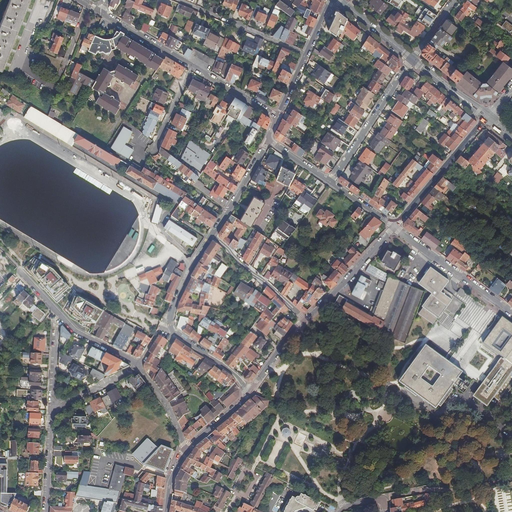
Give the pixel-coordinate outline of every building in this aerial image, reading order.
[(12,0),(10,5),(8,11),(5,19),(2,25),(0,31),(0,71),(3,72),(6,64),(11,50),(16,37),(22,23),(27,10),(30,0),(12,0)] [(111,0),(109,7),(115,10),(121,0),(111,0)] [(122,19),(131,24),(135,17),(129,14),(132,7),(134,2),(130,0),(126,0),(124,6),(127,7),(125,11),(126,12),(122,19)] [(224,0),(222,4),(235,10),(239,0),(238,0),(224,0)] [(275,5),(279,8),(291,16),(294,11),(279,0),(275,5)] [(291,6),(296,9),(299,5),(303,0),(295,0),(291,5),(291,6)] [(303,0),(299,5),(307,8),(308,9),(310,5),(304,2),(305,0),(312,0),(313,1),(313,2),(312,4),(311,3),(310,4),(312,5),(310,10),(319,14),(323,6),(324,3),(323,0),(303,0)] [(387,5),(380,0),(370,0),(370,2),(371,3),(369,5),(380,14),(387,5)] [(474,5),(467,0),(460,11),(465,15),(478,24),(480,25),(482,22),(476,17),(474,19),(471,17),(475,12),(476,13),(479,9),(474,5)] [(157,13),(172,19),(176,11),(179,3),(173,1),(171,7),(162,3),(157,13)] [(134,2),(132,7),(152,15),(154,10),(141,5),(142,3),(139,2),(139,4),(135,2),(134,2)] [(179,3),(176,11),(189,17),(193,9),(179,3)] [(206,4),(204,8),(209,11),(214,12),(216,6),(214,5),(213,7),(206,4)] [(244,18),(249,19),(252,11),(248,9),(249,6),(242,4),(239,13),(245,16),(244,18)] [(70,10),(58,5),(55,13),(53,17),(57,19),(58,18),(65,21),(66,20),(67,17),(70,10)] [(254,11),(251,18),(264,23),(267,15),(264,14),(265,12),(261,10),(260,12),(258,11),(259,9),(259,6),(256,5),(254,11)] [(296,9),(295,10),(304,14),(307,8),(299,5),(296,9)] [(279,10),(278,10),(274,8),(270,17),(267,24),(273,27),(277,17),(277,16),(279,10)] [(437,16),(426,8),(418,19),(429,26),(437,16)] [(405,12),(400,9),(395,16),(391,13),(386,19),(394,26),(398,20),(400,21),(405,12)] [(67,17),(78,22),(81,15),(70,10),(67,17)] [(343,30),(347,20),(347,18),(337,10),(333,19),(328,30),(336,36),(338,31),(342,33),(343,30)] [(460,11),(459,12),(455,17),(461,21),(465,15),(460,11)] [(400,21),(403,23),(409,14),(405,12),(400,21)] [(303,19),(301,21),(305,23),(313,28),(316,21),(317,19),(307,14),(305,17),(308,18),(306,21),(303,19)] [(285,27),(292,31),(298,19),(291,16),(285,27)] [(447,40),(449,41),(452,37),(450,35),(457,27),(446,19),(440,28),(438,31),(439,32),(437,34),(436,33),(428,43),(435,48),(436,49),(439,44),(442,47),(447,40)] [(347,20),(343,30),(354,40),(361,32),(354,26),(347,20)] [(191,27),(193,23),(188,21),(184,30),(189,33),(192,27),(191,27)] [(400,21),(395,29),(401,33),(403,29),(416,37),(419,33),(412,28),(403,23),(400,21)] [(412,28),(419,33),(424,26),(417,21),(412,28)] [(492,24),(503,32),(505,29),(495,21),(492,24)] [(140,29),(144,32),(145,30),(146,31),(150,25),(148,24),(143,22),(140,29)] [(303,32),(310,35),(312,29),(313,28),(305,23),(302,30),(303,32)] [(192,33),(206,39),(206,38),(209,31),(210,29),(196,24),(192,33)] [(170,31),(176,33),(178,27),(172,25),(170,31)] [(273,37),(279,39),(285,27),(282,26),(273,37)] [(285,27),(279,39),(287,43),(292,31),(285,27)] [(113,38),(115,46),(122,34),(117,31),(113,38)] [(216,35),(209,31),(206,38),(207,38),(204,44),(215,49),(216,46),(221,37),(216,35)] [(287,43),(290,44),(295,33),(292,31),(287,43)] [(163,32),(159,40),(166,44),(170,35),(166,33),(163,32)] [(83,44),(90,47),(94,38),(95,35),(90,33),(87,40),(85,39),(83,44)] [(115,46),(116,49),(119,48),(123,51),(126,46),(129,47),(127,51),(126,52),(127,53),(133,41),(133,40),(133,41),(130,39),(122,34),(115,46)] [(56,38),(54,43),(61,46),(64,38),(57,35),(56,37),(55,36),(55,37),(56,38)] [(166,44),(172,48),(176,39),(170,35),(166,44)] [(363,44),(367,47),(373,52),(375,49),(379,44),(375,40),(369,35),(363,44)] [(216,46),(221,49),(224,39),(221,37),(216,46)] [(263,39),(256,37),(254,43),(246,40),(242,49),(253,54),(253,53),(257,55),(260,48),(263,39)] [(96,54),(99,53),(98,48),(99,48),(101,47),(103,52),(112,50),(110,41),(108,42),(106,42),(105,41),(102,41),(94,38),(90,47),(88,51),(96,54)] [(225,38),(224,39),(221,49),(219,54),(217,57),(225,60),(229,50),(230,49),(232,51),(237,53),(238,49),(240,45),(236,43),(225,38)] [(341,48),(343,45),(341,43),(334,38),(330,43),(328,42),(325,46),(334,52),(338,46),(341,48)] [(174,46),(180,50),(184,43),(179,40),(178,42),(176,43),(174,46)] [(354,48),(344,40),(341,43),(343,45),(353,51),(354,48)] [(506,44),(500,40),(497,43),(494,40),(491,44),(500,50),(501,51),(506,44)] [(133,41),(127,53),(133,56),(135,56),(136,55),(139,57),(145,47),(133,41)] [(58,54),(61,46),(54,43),(52,49),(50,49),(50,50),(51,51),(58,54)] [(433,51),(435,48),(428,43),(422,51),(423,55),(431,61),(437,54),(433,51)] [(375,49),(388,59),(392,54),(386,49),(379,44),(375,49)] [(189,46),(184,55),(188,58),(191,53),(194,48),(189,46)] [(313,51),(318,55),(319,53),(329,60),(334,52),(325,46),(324,46),(320,52),(315,48),(313,51)] [(139,58),(139,60),(146,64),(147,62),(147,63),(149,59),(152,61),(150,64),(151,65),(150,66),(157,70),(159,67),(164,59),(156,54),(152,52),(153,52),(145,47),(139,57),(139,58)] [(276,60),(281,63),(285,55),(285,54),(286,54),(288,55),(291,51),(282,47),(276,60)] [(191,53),(212,66),(215,60),(194,48),(191,53)] [(388,59),(375,49),(374,50),(382,56),(380,58),(379,60),(385,64),(388,60),(388,59)] [(498,54),(491,49),(489,51),(503,61),(505,63),(510,57),(501,51),(500,50),(498,54)] [(388,59),(388,60),(390,62),(387,65),(392,69),(396,72),(400,66),(399,60),(398,59),(392,54),(388,59)] [(441,58),(437,54),(431,61),(432,62),(436,65),(441,58)] [(252,66),(256,67),(257,64),(258,64),(258,66),(264,69),(265,66),(267,67),(270,60),(257,55),(252,66)] [(444,55),(441,58),(436,65),(441,69),(446,62),(449,58),(444,55)] [(179,79),(186,68),(178,63),(166,56),(164,59),(159,67),(168,72),(168,73),(170,75),(170,73),(179,79)] [(220,73),(225,60),(217,57),(212,70),(220,73)] [(449,58),(446,62),(441,69),(445,72),(451,65),(454,62),(449,58)] [(267,67),(267,68),(270,69),(269,71),(268,71),(267,73),(270,74),(275,62),(270,60),(267,67)] [(270,74),(272,75),(278,79),(283,69),(292,74),(294,70),(285,65),(281,63),(276,60),(275,62),(270,74)] [(388,75),(392,69),(387,65),(385,64),(379,60),(378,60),(374,66),(379,69),(386,74),(388,75)] [(221,74),(227,76),(229,69),(231,65),(232,63),(227,61),(221,74)] [(287,62),(285,65),(294,70),(296,65),(290,61),(289,63),(287,62)] [(469,75),(470,74),(466,70),(463,75),(457,82),(463,86),(464,85),(465,85),(466,86),(467,87),(468,89),(467,90),(477,98),(483,98),(483,96),(484,95),(485,95),(487,95),(488,95),(488,97),(494,96),(502,86),(501,85),(501,83),(502,81),(504,79),(506,78),(507,78),(508,79),(511,75),(510,74),(511,71),(511,68),(505,63),(503,61),(495,71),(497,72),(495,75),(493,74),(486,82),(482,83),(472,75),(471,77),(469,75)] [(77,63),(72,77),(77,79),(80,72),(82,65),(79,64),(77,63)] [(227,76),(225,80),(230,82),(233,84),(238,72),(240,74),(243,68),(241,68),(242,67),(240,66),(239,67),(232,64),(232,65),(231,65),(229,69),(227,76)] [(122,82),(123,82),(130,71),(119,65),(115,73),(115,74),(117,76),(118,74),(119,75),(118,76),(120,77),(120,76),(122,77),(120,80),(121,82),(122,82)] [(320,65),(317,69),(315,72),(314,71),(313,70),(311,74),(326,84),(333,74),(320,65)] [(451,65),(445,72),(447,74),(450,76),(455,69),(451,65)] [(106,84),(107,85),(109,82),(108,81),(109,79),(110,80),(111,78),(109,78),(110,76),(111,77),(113,75),(112,73),(104,68),(96,82),(93,88),(100,92),(103,91),(106,86),(105,86),(106,84)] [(283,69),(278,79),(288,84),(292,74),(283,69)] [(379,69),(373,79),(380,83),(386,74),(379,69)] [(458,72),(455,69),(450,76),(457,82),(463,75),(461,74),(462,72),(460,70),(458,72)] [(130,71),(123,82),(124,82),(124,81),(131,85),(133,81),(135,82),(138,76),(130,71)] [(77,79),(83,83),(92,88),(96,81),(80,72),(77,79)] [(247,88),(257,92),(261,83),(263,84),(265,79),(261,77),(260,81),(256,79),(257,77),(252,75),(247,88)] [(400,85),(404,88),(408,90),(414,81),(406,75),(400,85)] [(313,85),(316,81),(312,79),(309,76),(306,80),(313,85)] [(22,78),(16,84),(28,96),(34,91),(22,78)] [(76,81),(71,92),(77,95),(83,83),(77,79),(76,81)] [(188,89),(192,92),(197,82),(192,79),(188,89)] [(373,79),(367,88),(371,91),(371,90),(376,93),(381,85),(380,83),(373,79)] [(426,81),(420,89),(424,92),(426,93),(432,86),(429,84),(426,81)] [(192,92),(197,94),(202,84),(197,82),(192,92)] [(261,101),(266,104),(268,99),(265,96),(267,92),(265,91),(265,93),(260,90),(263,84),(261,83),(257,92),(258,93),(255,97),(261,101)] [(196,97),(200,99),(206,86),(202,84),(197,94),(196,97)] [(358,97),(354,103),(365,110),(368,104),(367,103),(374,93),(371,91),(367,88),(363,85),(360,89),(361,90),(357,97),(358,97)] [(200,99),(205,101),(211,88),(206,86),(200,99)] [(323,93),(320,97),(329,102),(335,94),(323,86),(320,91),(323,93)] [(432,86),(426,93),(425,95),(429,98),(428,99),(429,100),(437,90),(435,88),(432,86)] [(420,89),(417,87),(412,93),(418,97),(419,98),(424,92),(420,89)] [(7,96),(10,91),(4,88),(1,92),(7,96)] [(164,104),(166,99),(165,99),(168,93),(158,88),(153,99),(164,104)] [(214,90),(211,88),(205,101),(201,110),(203,111),(209,99),(213,101),(211,105),(214,107),(219,98),(212,94),(214,90)] [(276,104),(278,105),(284,93),(273,88),(269,97),(277,101),(276,104)] [(409,100),(413,103),(418,97),(412,93),(408,90),(404,88),(400,94),(409,100)] [(308,89),(306,93),(307,94),(305,97),(303,100),(304,101),(303,103),(308,106),(309,104),(312,106),(314,103),(316,104),(320,97),(308,89)] [(437,90),(429,100),(426,103),(429,105),(432,101),(435,103),(437,101),(441,104),(446,97),(440,92),(437,90)] [(406,105),(409,100),(400,94),(399,93),(396,98),(399,100),(406,105)] [(16,100),(18,97),(14,94),(8,104),(20,112),(24,105),(16,100)] [(97,103),(107,108),(114,97),(113,96),(111,96),(109,99),(108,98),(108,97),(107,96),(106,97),(105,97),(106,95),(103,94),(102,94),(97,103)] [(114,97),(107,108),(116,114),(120,107),(119,106),(121,102),(114,99),(115,98),(114,97)] [(230,105),(228,108),(229,109),(237,98),(235,97),(230,105)] [(446,97),(441,104),(436,109),(443,115),(448,108),(445,106),(450,100),(446,97)] [(229,109),(227,114),(229,115),(227,119),(232,122),(235,118),(239,120),(240,118),(242,115),(246,109),(249,105),(244,102),(237,98),(229,109)] [(402,116),(409,107),(406,105),(399,100),(392,110),(402,116)] [(445,106),(448,108),(452,111),(456,114),(461,118),(473,125),(476,121),(467,113),(450,100),(445,106)] [(225,114),(228,109),(228,108),(230,105),(222,101),(220,105),(224,108),(221,112),(225,114)] [(347,110),(350,112),(359,118),(365,110),(354,103),(350,101),(347,104),(350,106),(347,110)] [(333,114),(340,105),(336,102),(329,111),(333,114)] [(161,114),(164,108),(156,104),(155,107),(151,105),(150,109),(161,114)] [(242,115),(247,117),(253,107),(249,105),(246,109),(242,115)] [(118,164),(121,160),(104,150),(53,119),(48,116),(32,106),(25,117),(72,146),(75,141),(89,149),(89,150),(100,156),(114,164),(115,162),(118,164)] [(437,113),(430,108),(427,112),(429,114),(434,117),(437,113)] [(302,123),(306,117),(297,111),(293,109),(289,115),(298,121),(302,123)] [(359,118),(350,112),(344,121),(349,124),(353,127),(359,118)] [(174,118),(186,124),(186,123),(185,122),(187,118),(177,113),(174,118)] [(253,121),(254,122),(261,126),(267,129),(271,121),(270,118),(262,113),(258,122),(253,119),(253,121)] [(402,120),(392,113),(386,121),(388,122),(396,128),(402,120)] [(251,125),(253,121),(247,117),(242,115),(240,118),(251,125)] [(291,124),(295,127),(298,121),(289,115),(286,120),(291,124)] [(142,133),(149,138),(151,132),(153,132),(158,121),(149,117),(142,133)] [(415,129),(421,133),(429,121),(423,117),(415,129)] [(185,125),(186,124),(174,118),(172,123),(176,125),(175,128),(181,130),(184,124),(185,125)] [(277,130),(283,135),(288,139),(292,134),(288,131),(290,128),(289,127),(291,124),(286,120),(282,118),(280,124),(277,130)] [(339,118),(332,128),(339,133),(342,135),(349,124),(344,121),(339,118)] [(473,125),(461,118),(456,123),(467,132),(469,129),(473,125)] [(250,145),(252,140),(254,138),(255,138),(257,134),(256,133),(261,126),(254,122),(251,126),(253,127),(244,142),(250,145)] [(389,139),(397,128),(396,128),(388,122),(380,133),(389,139)] [(455,123),(454,124),(453,123),(449,129),(451,130),(451,131),(453,133),(454,132),(462,138),(465,134),(467,132),(456,123),(455,123)] [(134,133),(125,128),(112,149),(131,160),(135,151),(127,146),(134,133)] [(174,139),(177,132),(169,129),(161,146),(169,149),(172,143),(173,144),(174,143),(172,142),(173,140),(175,141),(175,140),(174,139)] [(451,130),(449,129),(446,133),(449,136),(452,138),(458,142),(462,138),(454,132),(453,133),(451,131),(451,130)] [(276,138),(279,141),(283,135),(277,130),(275,134),(276,138)] [(336,146),(341,140),(333,135),(328,131),(324,138),(336,146)] [(388,145),(391,140),(389,139),(380,133),(379,132),(376,136),(385,143),(388,145)] [(446,133),(445,132),(438,141),(443,145),(445,143),(452,149),(456,146),(458,142),(452,138),(449,136),(446,133)] [(489,148),(494,152),(502,159),(511,149),(503,143),(491,133),(489,137),(488,137),(494,141),(489,148)] [(288,139),(283,135),(279,141),(283,143),(284,143),(285,141),(289,144),(291,141),(288,139)] [(376,136),(372,141),(369,145),(378,152),(385,143),(376,136)] [(494,141),(488,137),(483,143),(489,148),(494,141)] [(336,146),(324,138),(321,141),(334,150),(336,146)] [(191,165),(192,164),(200,170),(211,155),(190,140),(181,158),(182,159),(190,165),(191,165)] [(319,149),(322,145),(315,140),(312,144),(319,149)] [(301,155),(305,150),(295,143),(294,144),(291,149),(296,152),(301,155)] [(489,148),(483,143),(478,149),(483,154),(489,148)] [(307,152),(314,157),(319,149),(312,144),(307,152)] [(333,153),(322,145),(319,149),(331,157),(333,153)] [(159,148),(160,150),(163,153),(161,155),(167,159),(170,154),(160,147),(159,148)] [(375,153),(367,147),(358,159),(360,160),(367,165),(375,153)] [(483,154),(489,158),(494,152),(489,148),(483,154)] [(234,153),(230,159),(232,160),(233,158),(236,159),(242,149),(237,155),(234,153)] [(232,160),(235,162),(238,164),(240,166),(249,153),(242,149),(236,159),(233,158),(232,160)] [(331,157),(319,149),(314,157),(326,165),(331,157)] [(483,154),(478,149),(473,155),(478,159),(483,154)] [(271,154),(268,160),(264,158),(259,166),(276,175),(278,176),(282,166),(285,157),(276,150),(273,155),(271,154)] [(391,163),(397,155),(392,152),(387,160),(391,163)] [(424,153),(422,155),(428,159),(432,162),(438,166),(443,161),(432,154),(429,157),(424,153)] [(170,161),(173,163),(176,159),(170,154),(167,159),(170,161)] [(478,159),(484,164),(489,158),(483,154),(478,159)] [(473,155),(468,161),(473,165),(478,159),(473,155)] [(218,166),(224,170),(230,162),(233,165),(235,162),(232,160),(230,159),(226,156),(220,165),(219,164),(218,166)] [(456,161),(465,168),(468,164),(470,166),(470,168),(481,176),(480,177),(481,179),(485,174),(479,170),(473,165),(468,161),(460,156),(459,158),(456,161)] [(414,166),(417,162),(417,161),(414,159),(412,158),(401,172),(406,176),(414,166)] [(171,166),(170,166),(172,168),(175,165),(178,168),(182,163),(180,161),(176,159),(173,163),(171,166)] [(190,165),(182,159),(180,161),(182,163),(187,167),(188,168),(190,165)] [(426,168),(433,173),(435,170),(438,166),(432,162),(428,159),(423,166),(426,168)] [(473,165),(479,170),(484,164),(478,159),(473,165)] [(214,179),(220,183),(228,189),(234,192),(237,186),(231,182),(224,178),(213,170),(217,165),(210,160),(203,170),(214,179)] [(367,165),(360,160),(354,168),(355,169),(351,173),(352,174),(350,178),(358,184),(361,180),(363,181),(372,168),(367,165)] [(130,165),(141,172),(143,169),(132,162),(130,165)] [(382,176),(390,165),(386,162),(378,173),(382,176)] [(417,178),(414,182),(415,182),(421,187),(424,184),(424,183),(430,176),(433,173),(426,168),(423,166),(417,162),(414,166),(420,171),(415,176),(417,178)] [(178,168),(174,173),(176,174),(180,169),(184,172),(187,167),(182,163),(178,168)] [(142,181),(180,204),(182,200),(184,198),(178,194),(172,190),(166,187),(160,183),(154,179),(148,176),(141,172),(130,165),(128,164),(125,168),(128,170),(127,172),(138,178),(137,179),(142,182),(142,181)] [(238,164),(232,175),(235,177),(240,180),(246,169),(240,166),(238,164)] [(252,179),(258,183),(260,179),(264,181),(269,172),(259,166),(255,173),(252,179)] [(277,181),(288,187),(293,178),(296,173),(282,166),(278,176),(277,181)] [(143,169),(141,172),(148,176),(150,171),(151,170),(152,169),(149,167),(148,169),(144,167),(143,169)] [(184,172),(183,173),(187,176),(189,177),(190,176),(193,172),(188,168),(187,167),(184,172)] [(373,169),(372,168),(363,181),(364,182),(365,181),(366,182),(368,182),(369,181),(370,181),(370,180),(371,179),(371,178),(371,177),(371,176),(370,175),(370,174),(373,169)] [(150,171),(148,176),(154,179),(156,175),(158,172),(157,171),(155,174),(150,171)] [(453,185),(457,178),(448,171),(443,177),(453,185)] [(193,172),(190,176),(194,179),(191,183),(193,185),(197,179),(199,177),(195,174),(194,172),(193,172)] [(404,178),(406,176),(401,172),(395,180),(392,183),(397,186),(404,178)] [(491,179),(497,184),(502,177),(497,173),(491,179)] [(154,179),(160,183),(163,178),(156,175),(154,179)] [(160,183),(166,187),(169,182),(172,176),(171,175),(167,181),(163,178),(160,183)] [(357,193),(360,189),(341,176),(339,178),(340,182),(346,186),(354,191),(357,193)] [(380,197),(389,181),(384,177),(372,198),(381,204),(389,210),(391,212),(397,203),(391,199),(388,202),(380,197)] [(446,186),(448,187),(452,191),(455,187),(453,185),(443,177),(439,181),(434,187),(440,192),(446,186)] [(288,187),(285,193),(289,195),(292,197),(295,200),(299,195),(300,196),(306,187),(306,186),(301,183),(298,180),(295,184),(294,183),(296,179),(293,178),(288,187)] [(197,179),(193,185),(199,189),(201,190),(202,189),(203,187),(204,185),(197,179)] [(421,187),(415,182),(414,182),(412,180),(407,185),(409,187),(410,188),(406,193),(412,197),(421,187)] [(250,183),(248,186),(271,195),(275,184),(273,183),(266,181),(266,182),(265,186),(266,186),(265,190),(260,188),(261,187),(250,183)] [(169,182),(166,187),(172,190),(175,185),(170,183),(169,182)] [(172,190),(178,194),(181,189),(182,187),(176,183),(175,185),(172,190)] [(211,192),(209,196),(211,198),(224,207),(228,201),(223,198),(228,189),(220,183),(218,186),(216,185),(211,192)] [(205,194),(209,196),(211,192),(203,187),(202,189),(201,190),(205,194)] [(300,196),(293,205),(299,210),(310,195),(305,192),(307,188),(306,187),(300,196)] [(430,192),(440,200),(444,195),(443,194),(440,192),(434,187),(432,190),(430,192)] [(178,194),(184,198),(187,193),(181,189),(178,194)] [(313,191),(310,195),(317,200),(320,196),(313,191)] [(368,195),(363,191),(360,195),(365,199),(368,201),(371,197),(368,195)] [(405,192),(404,191),(401,195),(409,201),(412,197),(406,193),(405,192)] [(435,198),(439,201),(440,200),(430,192),(429,193),(435,198)] [(182,200),(188,204),(192,200),(192,199),(192,198),(191,199),(188,197),(190,195),(187,193),(184,198),(182,200)] [(430,205),(435,198),(429,193),(425,199),(421,203),(426,207),(431,210),(433,207),(430,205)] [(310,195),(299,210),(306,215),(317,200),(310,195)] [(195,209),(201,213),(204,208),(201,206),(207,199),(203,196),(199,202),(198,204),(195,209)] [(254,196),(240,220),(249,225),(251,227),(257,217),(258,218),(263,209),(262,209),(265,203),(262,201),(263,200),(261,199),(259,199),(257,198),(258,197),(256,196),(255,197),(254,196)] [(379,206),(381,204),(372,198),(371,197),(368,201),(378,208),(379,206)] [(184,210),(185,209),(188,204),(182,200),(180,204),(179,205),(184,208),(184,210)] [(192,200),(188,204),(195,209),(198,204),(192,200)] [(317,200),(306,215),(317,201),(317,200)] [(162,204),(155,203),(151,222),(158,223),(162,204)] [(421,212),(426,207),(421,203),(416,208),(421,212)] [(188,204),(185,209),(191,213),(190,214),(191,215),(191,213),(195,209),(188,204)] [(379,206),(378,208),(379,209),(387,213),(389,210),(381,204),(379,206)] [(201,213),(207,217),(211,213),(207,210),(208,208),(205,206),(205,207),(204,208),(201,213)] [(359,207),(351,216),(356,219),(358,216),(360,213),(363,210),(359,207)] [(425,222),(428,217),(421,212),(416,208),(404,223),(404,227),(417,236),(421,231),(414,227),(416,225),(415,224),(415,223),(413,222),(418,217),(425,222)] [(195,209),(191,213),(197,217),(196,218),(197,219),(198,218),(201,213),(195,209)] [(325,213),(321,210),(317,215),(321,219),(320,221),(327,226),(328,224),(332,227),(336,221),(332,218),(334,215),(333,215),(333,214),(333,213),(332,212),(331,211),(330,211),(329,211),(328,211),(327,211),(325,213)] [(207,217),(214,222),(219,214),(216,212),(213,215),(211,213),(207,217)] [(198,218),(204,222),(207,217),(201,213),(198,218)] [(220,237),(229,245),(232,241),(227,236),(227,235),(229,233),(227,233),(233,225),(238,228),(238,229),(244,233),(249,225),(240,220),(231,214),(226,221),(227,221),(219,233),(220,237)] [(370,215),(361,226),(364,229),(374,217),(370,215)] [(177,224),(179,221),(178,220),(174,217),(172,216),(164,227),(193,246),(198,238),(177,224)] [(204,222),(211,227),(214,222),(207,217),(204,222)] [(374,217),(364,229),(371,235),(382,223),(374,217)] [(283,219),(275,231),(281,235),(287,240),(296,228),(290,223),(283,219)] [(238,229),(235,234),(240,238),(241,238),(244,233),(238,229)] [(243,255),(242,257),(248,263),(264,236),(258,231),(256,236),(255,235),(253,238),(254,238),(249,246),(248,246),(247,248),(248,249),(244,256),(243,255)] [(271,240),(274,243),(275,243),(278,239),(272,235),(269,239),(271,240)] [(153,245),(159,250),(165,241),(159,237),(153,245)] [(244,245),(240,242),(238,241),(234,239),(233,238),(232,241),(229,245),(233,248),(234,250),(236,246),(237,247),(241,249),(244,245)] [(270,247),(268,245),(271,240),(269,239),(268,238),(265,244),(261,251),(258,256),(257,257),(261,259),(264,253),(269,256),(270,254),(272,252),(273,253),(276,249),(271,246),(270,247)] [(468,248),(455,238),(450,244),(463,254),(464,252),(468,248)] [(293,245),(287,240),(283,246),(289,251),(293,245)] [(205,253),(206,253),(209,256),(216,260),(219,262),(220,260),(219,260),(221,258),(216,254),(221,246),(214,241),(210,246),(205,253)] [(280,247),(277,250),(277,251),(283,255),(284,254),(286,250),(280,247)] [(351,253),(342,262),(349,268),(362,254),(353,247),(349,251),(351,253)] [(455,264),(462,255),(454,248),(447,258),(455,264)] [(402,258),(392,252),(391,253),(388,251),(387,252),(386,251),(383,255),(382,254),(381,254),(380,256),(380,257),(383,259),(382,262),(382,264),(386,266),(385,267),(394,272),(402,258)] [(464,264),(470,256),(464,252),(463,254),(462,255),(455,264),(465,271),(468,267),(464,264)] [(202,260),(200,263),(209,269),(208,271),(211,273),(214,269),(211,267),(212,266),(209,265),(211,261),(214,263),(216,260),(209,256),(206,253),(202,260)] [(273,256),(268,264),(275,268),(278,264),(280,260),(273,256)] [(53,270),(35,257),(23,267),(31,276),(32,275),(57,303),(71,290),(53,270)] [(337,259),(332,265),(337,270),(343,275),(349,268),(342,262),(337,259)] [(163,279),(164,280),(169,282),(170,279),(173,273),(172,272),(178,263),(172,260),(166,269),(167,269),(163,279)] [(184,263),(181,263),(181,265),(181,266),(181,267),(180,268),(179,268),(178,268),(184,272),(186,267),(185,264),(184,263)] [(191,277),(192,277),(193,277),(199,281),(202,282),(208,271),(209,269),(200,263),(196,269),(191,277)] [(272,274),(271,275),(278,280),(284,268),(278,264),(275,268),(272,274)] [(214,269),(211,273),(216,276),(220,279),(222,276),(226,268),(222,265),(218,272),(214,269)] [(388,275),(370,265),(366,272),(384,282),(388,275)] [(118,292),(119,292),(134,300),(138,291),(142,293),(147,294),(148,295),(152,286),(141,282),(148,279),(151,285),(152,285),(158,282),(155,276),(163,273),(160,268),(153,271),(153,270),(146,273),(123,284),(118,292)] [(284,268),(278,280),(286,285),(289,280),(290,279),(294,274),(284,268)] [(176,269),(173,273),(181,278),(183,273),(176,269)] [(471,269),(468,273),(474,278),(477,273),(471,269)] [(329,278),(335,282),(338,279),(343,275),(337,270),(336,270),(329,278)] [(433,325),(451,300),(446,297),(449,293),(443,289),(446,285),(443,283),(443,281),(442,279),(442,278),(441,277),(431,270),(424,279),(427,280),(426,282),(425,281),(422,286),(434,294),(419,314),(433,325)] [(167,292),(169,293),(173,295),(176,288),(181,278),(173,273),(170,279),(173,280),(167,292)] [(290,279),(295,282),(299,277),(294,274),(290,279)] [(325,281),(330,288),(331,289),(337,283),(335,282),(329,278),(324,274),(322,276),(326,280),(325,281)] [(312,283),(313,284),(318,288),(312,294),(319,299),(322,295),(326,292),(320,286),(323,282),(319,280),(321,277),(318,275),(312,283)] [(379,281),(377,286),(384,289),(373,318),(367,314),(349,305),(346,303),(347,300),(339,296),(334,306),(386,335),(392,338),(411,287),(389,275),(386,283),(379,281)] [(209,279),(207,283),(210,285),(215,287),(217,288),(221,279),(220,279),(216,276),(213,280),(210,279),(209,279)] [(480,276),(477,280),(483,285),(487,281),(480,276)] [(186,290),(191,293),(192,295),(197,286),(203,288),(205,289),(204,292),(202,292),(201,298),(206,299),(206,300),(209,300),(211,289),(214,290),(215,287),(210,285),(207,283),(202,282),(199,281),(193,277),(192,277),(189,284),(186,290)] [(371,282),(361,277),(352,294),(360,299),(366,288),(368,286),(369,286),(371,282)] [(160,280),(156,287),(159,288),(160,289),(164,280),(163,279),(162,278),(160,280)] [(499,294),(506,284),(498,279),(492,287),(491,286),(489,289),(498,295),(499,294)] [(21,280),(18,283),(15,286),(22,293),(24,291),(28,287),(24,283),(21,280)] [(282,293),(286,296),(294,283),(289,280),(286,285),(282,293)] [(299,285),(307,291),(308,291),(312,286),(303,280),(299,285)] [(234,293),(245,300),(246,298),(251,291),(247,288),(248,287),(241,283),(234,293)] [(299,302),(296,306),(302,312),(306,311),(308,310),(303,305),(311,294),(312,295),(308,301),(313,305),(319,299),(312,294),(318,288),(313,284),(312,286),(308,291),(307,291),(299,302)] [(145,300),(154,302),(154,301),(155,299),(156,299),(157,296),(156,296),(159,288),(156,287),(152,285),(152,286),(148,295),(147,294),(145,300)] [(384,289),(377,286),(367,314),(373,318),(384,289)] [(254,306),(263,314),(264,313),(267,308),(273,301),(276,296),(277,296),(272,291),(267,287),(266,289),(264,292),(268,296),(266,298),(262,294),(256,304),(254,306)] [(417,312),(424,293),(411,287),(392,338),(405,343),(406,340),(407,337),(417,312)] [(251,291),(246,298),(256,304),(262,294),(258,292),(253,288),(251,291)] [(183,296),(180,303),(193,305),(193,301),(188,298),(191,293),(186,290),(183,296)] [(21,301),(23,303),(30,296),(24,291),(22,293),(15,300),(19,303),(21,301)] [(76,294),(74,291),(62,310),(70,317),(90,330),(92,324),(97,324),(105,312),(76,294)] [(139,294),(137,298),(145,301),(145,300),(147,294),(142,293),(141,295),(139,294)] [(165,301),(171,303),(172,301),(174,295),(173,295),(169,293),(168,295),(165,301)] [(35,301),(30,296),(23,303),(29,308),(35,301)] [(264,313),(272,320),(276,315),(280,311),(285,305),(281,301),(276,296),(273,301),(279,307),(277,309),(276,309),(272,313),(271,312),(267,308),(264,313)] [(136,301),(136,302),(144,306),(144,305),(152,308),(153,308),(153,307),(154,302),(145,300),(145,301),(137,298),(136,301)] [(136,302),(134,306),(150,313),(152,308),(144,305),(144,306),(136,302)] [(180,303),(178,311),(184,312),(184,311),(185,312),(185,310),(192,311),(193,305),(180,303)] [(189,318),(189,320),(193,321),(194,314),(200,315),(199,322),(201,324),(205,318),(210,308),(208,307),(204,307),(200,306),(193,305),(192,311),(189,318)] [(285,305),(280,311),(285,315),(289,310),(285,305)] [(152,308),(150,313),(150,314),(154,315),(155,314),(157,315),(160,310),(153,307),(153,308),(152,308)] [(34,313),(32,315),(40,321),(46,314),(38,308),(34,313)] [(99,330),(98,333),(96,337),(101,339),(108,343),(109,339),(105,337),(112,322),(121,328),(120,329),(121,330),(125,323),(124,323),(119,320),(105,312),(97,324),(95,327),(99,330)] [(262,331),(272,320),(264,313),(263,314),(261,317),(266,321),(259,328),(260,330),(262,331)] [(276,315),(272,320),(276,323),(280,327),(287,333),(290,328),(293,324),(289,320),(288,321),(285,318),(282,321),(276,315)] [(182,331),(189,336),(191,334),(189,331),(186,328),(188,325),(189,320),(189,318),(180,316),(178,327),(182,331)] [(200,324),(208,330),(213,322),(213,323),(216,320),(211,317),(209,320),(205,318),(201,324),(200,324)] [(511,364),(511,324),(502,317),(497,324),(494,329),(483,343),(502,357),(511,364)] [(210,341),(213,343),(215,343),(218,334),(218,333),(220,329),(220,327),(223,324),(216,319),(216,320),(213,323),(213,322),(208,330),(212,331),(215,332),(212,338),(210,341)] [(262,331),(266,335),(267,336),(273,327),(276,323),(272,320),(262,331)] [(113,346),(122,351),(134,328),(130,326),(125,323),(121,330),(115,341),(113,346)] [(281,340),(287,333),(280,327),(276,323),(273,327),(275,329),(274,330),(277,331),(276,332),(275,331),(272,334),(281,340)] [(72,335),(63,325),(61,327),(61,336),(69,340),(72,335)] [(191,334),(189,336),(191,337),(193,339),(198,334),(198,333),(194,330),(191,327),(188,325),(186,328),(189,331),(191,334)] [(198,334),(193,339),(198,342),(202,337),(200,335),(201,334),(203,329),(199,326),(198,333),(198,334)] [(218,334),(225,337),(227,334),(228,332),(220,329),(218,333),(218,334)] [(139,331),(136,337),(141,339),(140,342),(140,343),(139,345),(140,346),(141,345),(142,343),(145,339),(147,336),(139,331)] [(242,343),(242,344),(249,348),(258,337),(250,331),(249,332),(250,333),(242,343)] [(151,350),(150,352),(152,353),(156,356),(157,356),(162,348),(163,349),(168,341),(159,335),(151,350)] [(75,337),(66,355),(72,358),(84,364),(87,357),(83,355),(86,349),(77,344),(80,340),(75,337)] [(260,351),(267,343),(261,337),(254,346),(260,351)] [(42,353),(44,353),(44,350),(45,350),(46,338),(35,338),(35,353),(42,353)] [(203,346),(209,350),(213,344),(204,338),(200,343),(203,346)] [(177,339),(172,346),(181,351),(180,353),(181,354),(182,353),(184,354),(190,358),(191,356),(198,360),(199,358),(201,355),(195,352),(185,346),(185,345),(177,339)] [(209,353),(213,355),(217,349),(216,348),(217,346),(213,343),(213,344),(209,350),(210,350),(210,351),(209,353)] [(213,355),(222,360),(225,355),(221,353),(222,351),(222,350),(221,349),(224,345),(221,343),(218,347),(217,349),(213,355)] [(230,354),(233,355),(239,360),(242,355),(245,358),(251,350),(248,348),(249,348),(242,344),(239,348),(237,347),(233,350),(230,354)] [(139,345),(133,356),(137,358),(141,357),(143,353),(140,352),(143,348),(144,346),(141,345),(140,346),(139,345)] [(172,346),(170,350),(171,351),(172,352),(178,356),(180,353),(181,351),(172,346)] [(444,358),(443,357),(435,350),(434,351),(426,346),(399,382),(406,387),(404,388),(416,397),(418,395),(436,409),(439,406),(441,407),(454,390),(451,389),(454,386),(461,392),(463,389),(465,391),(467,388),(465,387),(466,385),(459,379),(463,373),(448,362),(446,360),(444,358)] [(98,350),(92,347),(88,355),(102,362),(106,354),(98,350)] [(242,361),(246,366),(251,372),(256,375),(259,371),(251,363),(258,354),(251,349),(251,350),(245,358),(242,361)] [(170,353),(168,356),(176,359),(178,356),(172,352),(171,351),(170,350),(169,352),(170,353)] [(35,353),(32,353),(31,353),(23,352),(23,358),(32,358),(32,363),(42,364),(42,353),(35,353)] [(97,371),(102,373),(108,376),(117,372),(117,371),(120,367),(124,369),(130,366),(129,365),(115,358),(106,353),(106,354),(102,362),(110,366),(107,372),(99,367),(97,371)] [(147,361),(156,367),(158,364),(160,361),(155,358),(156,356),(152,353),(147,361)] [(226,363),(233,369),(240,361),(241,362),(242,361),(245,358),(242,355),(239,360),(233,355),(231,357),(229,355),(227,358),(229,360),(226,363)] [(481,385),(473,396),(487,407),(494,398),(498,401),(511,382),(511,376),(511,375),(511,372),(511,364),(502,357),(481,385)] [(204,369),(209,372),(214,366),(215,366),(216,365),(213,363),(206,358),(204,361),(197,370),(200,373),(204,369)] [(144,369),(147,373),(150,370),(154,372),(151,378),(153,381),(160,370),(156,367),(147,361),(144,365),(144,369)] [(80,367),(75,365),(72,369),(71,369),(70,371),(69,372),(73,374),(73,376),(77,377),(77,379),(80,380),(82,380),(87,371),(81,368),(80,367)] [(209,372),(208,373),(218,381),(222,372),(218,369),(215,366),(214,366),(209,372)] [(251,372),(246,366),(244,369),(247,371),(243,376),(246,379),(251,372)] [(162,392),(164,396),(173,383),(162,367),(160,370),(153,381),(162,392)] [(222,372),(218,381),(223,384),(226,381),(231,387),(235,383),(236,382),(233,378),(232,376),(223,369),(222,372)] [(41,375),(42,376),(43,371),(31,370),(31,376),(31,378),(39,378),(40,377),(41,377),(41,375)] [(252,381),(256,375),(251,372),(246,379),(245,379),(246,380),(248,382),(252,381)] [(139,386),(145,382),(140,375),(134,379),(139,386)] [(42,386),(42,381),(41,381),(41,380),(39,379),(39,378),(31,378),(29,378),(22,377),(21,388),(30,388),(30,385),(42,386)] [(173,383),(164,396),(166,398),(170,404),(172,403),(180,392),(173,383)] [(225,393),(224,394),(226,396),(228,394),(229,395),(230,394),(235,399),(239,396),(239,390),(235,383),(231,387),(225,393)] [(32,400),(42,401),(42,391),(32,390),(32,394),(28,394),(28,390),(17,389),(16,396),(27,397),(27,400),(32,400)] [(213,394),(213,395),(215,397),(214,398),(216,401),(224,394),(225,393),(221,392),(219,392),(215,390),(213,394)] [(206,395),(211,401),(214,398),(215,397),(213,395),(213,394),(211,391),(206,395)] [(172,403),(170,404),(172,406),(173,410),(184,399),(184,398),(183,398),(183,397),(178,399),(177,397),(181,394),(180,392),(172,403)] [(224,394),(216,401),(224,410),(225,409),(222,405),(224,403),(227,407),(232,403),(227,397),(229,395),(228,394),(226,396),(224,394)] [(239,409),(236,413),(247,423),(251,417),(253,419),(266,407),(267,407),(269,400),(255,395),(249,400),(239,409)] [(202,413),(201,415),(207,424),(216,417),(224,410),(216,401),(214,398),(211,401),(210,403),(214,407),(209,412),(205,407),(200,411),(202,413)] [(184,399),(173,410),(175,413),(179,422),(185,416),(190,412),(184,399)] [(28,411),(31,411),(39,412),(38,414),(42,414),(46,414),(47,410),(39,410),(39,406),(39,402),(29,402),(29,403),(27,403),(27,406),(28,406),(28,411)] [(31,413),(30,425),(31,426),(31,428),(41,429),(41,426),(41,425),(42,414),(38,414),(31,413)] [(245,425),(246,423),(236,413),(230,418),(226,422),(231,430),(233,431),(236,436),(239,432),(236,427),(240,423),(242,426),(241,427),(242,428),(245,425)] [(75,427),(86,427),(86,424),(86,419),(87,415),(75,414),(75,419),(72,418),(72,422),(75,423),(75,427)] [(191,426),(195,430),(196,429),(199,427),(201,425),(204,428),(207,424),(201,415),(198,416),(195,417),(197,421),(191,426)] [(185,416),(179,422),(186,439),(190,440),(193,437),(196,434),(197,433),(195,430),(191,426),(185,431),(184,430),(185,429),(183,425),(184,425),(188,421),(185,416)] [(221,444),(225,447),(230,442),(223,436),(231,430),(226,422),(221,425),(215,430),(223,436),(219,438),(223,442),(221,444)] [(283,429),(281,432),(282,436),(286,438),(289,437),(291,433),(290,430),(286,428),(283,429)] [(29,438),(39,438),(39,435),(40,435),(40,430),(29,430),(29,435),(27,435),(27,437),(29,437),(29,438)] [(218,447),(222,450),(225,447),(221,444),(223,442),(219,438),(223,436),(215,430),(212,433),(215,435),(212,438),(209,435),(206,438),(213,443),(218,447)] [(236,436),(233,431),(227,436),(231,440),(236,436)] [(92,443),(92,437),(79,436),(79,443),(85,443),(84,446),(90,446),(90,443),(92,443)] [(147,438),(132,454),(135,457),(136,455),(138,452),(139,450),(140,449),(141,447),(143,446),(145,445),(147,443),(149,442),(151,441),(147,438)] [(196,446),(202,453),(213,443),(206,438),(201,442),(196,446)] [(167,473),(174,451),(162,447),(159,450),(151,441),(149,442),(147,443),(145,445),(143,446),(141,447),(140,449),(139,450),(138,452),(136,455),(135,457),(144,466),(146,463),(148,465),(146,467),(167,473)] [(31,443),(28,443),(28,454),(39,454),(40,443),(31,443)] [(188,457),(198,462),(202,453),(196,446),(193,451),(188,457)] [(221,458),(223,456),(225,453),(222,450),(218,447),(212,454),(211,455),(209,454),(207,457),(214,460),(215,457),(217,455),(221,458)] [(81,452),(66,451),(66,453),(65,457),(65,464),(79,464),(79,455),(82,455),(81,452)] [(205,476),(200,481),(206,483),(207,483),(210,478),(214,474),(216,470),(211,468),(204,464),(198,462),(188,457),(185,462),(184,463),(181,469),(191,475),(195,478),(197,474),(195,473),(196,472),(190,468),(192,465),(195,467),(204,470),(210,473),(208,477),(206,476),(205,476)] [(211,468),(212,463),(214,460),(207,457),(204,464),(211,468)] [(229,468),(227,476),(233,479),(236,473),(234,472),(235,471),(238,465),(239,463),(241,464),(243,459),(238,457),(237,459),(234,458),(230,465),(229,468)] [(38,471),(38,473),(43,474),(43,470),(39,470),(39,462),(32,461),(31,471),(38,471)] [(5,504),(4,507),(10,510),(12,504),(16,496),(17,494),(7,494),(8,464),(0,463),(0,472),(1,473),(1,477),(1,492),(1,504),(5,504)] [(216,465),(212,463),(211,468),(216,470),(220,472),(222,467),(217,464),(216,465)] [(86,485),(88,479),(82,478),(78,492),(76,497),(114,502),(113,505),(104,502),(102,502),(99,511),(114,511),(121,491),(126,475),(138,478),(143,472),(116,465),(109,489),(86,485)] [(187,494),(187,487),(185,486),(187,483),(191,475),(181,469),(179,473),(176,479),(175,490),(184,493),(187,494)] [(214,474),(210,478),(217,481),(218,479),(219,477),(220,478),(223,474),(220,472),(216,470),(214,474)] [(67,473),(58,473),(57,473),(57,478),(59,478),(59,481),(67,481),(67,478),(72,479),(73,477),(78,478),(79,471),(67,471),(67,473)] [(38,486),(38,473),(24,472),(19,472),(19,480),(25,480),(25,475),(27,475),(27,485),(38,486)] [(148,481),(149,480),(153,474),(147,472),(139,482),(140,483),(145,484),(150,486),(150,489),(158,491),(159,487),(165,488),(166,485),(166,481),(166,479),(158,476),(157,481),(157,487),(154,486),(154,485),(151,483),(150,481),(148,481)] [(266,472),(264,477),(265,477),(265,479),(262,483),(261,485),(260,485),(256,493),(257,494),(256,495),(254,500),(253,502),(252,501),(249,506),(255,508),(257,509),(274,477),(274,476),(273,475),(266,472)] [(140,483),(137,495),(135,501),(156,506),(157,501),(142,498),(144,491),(145,484),(140,483)] [(215,491),(213,495),(219,498),(220,496),(223,498),(226,493),(230,495),(231,493),(228,491),(216,485),(214,490),(215,491)] [(494,511),(511,511),(511,491),(510,492),(508,485),(491,488),(493,498),(495,511),(494,511)] [(150,489),(149,491),(152,491),(151,497),(157,498),(163,498),(164,499),(165,492),(165,488),(159,487),(158,491),(150,489)] [(299,496),(301,493),(301,492),(294,488),(291,495),(292,496),(296,497),(296,496),(297,496),(298,496),(299,496)] [(180,498),(182,498),(184,493),(175,490),(174,494),(181,496),(180,498)] [(73,498),(76,498),(76,497),(78,492),(68,492),(68,497),(66,497),(66,502),(67,502),(66,507),(73,507),(74,503),(72,503),(73,498)] [(133,501),(135,495),(125,492),(123,499),(133,501)] [(214,506),(212,508),(219,511),(220,509),(222,510),(223,508),(224,505),(223,505),(227,497),(229,498),(229,496),(230,495),(226,493),(223,498),(220,496),(219,498),(218,500),(214,506)] [(304,495),(301,493),(299,496),(298,496),(297,496),(296,496),(296,497),(292,496),(291,499),(290,499),(289,500),(290,500),(287,505),(285,508),(286,508),(283,511),(307,511),(313,510),(314,510),(314,509),(317,510),(321,502),(319,502),(314,499),(311,498),(306,495),(305,494),(304,495)] [(425,499),(423,499),(424,500),(415,503),(415,507),(416,507),(421,506),(435,502),(429,494),(426,499),(425,499)] [(18,497),(16,496),(12,504),(10,510),(13,511),(27,511),(31,505),(30,505),(29,506),(17,499),(18,497)] [(401,506),(401,505),(400,498),(399,498),(393,499),(394,508),(401,506)] [(133,501),(123,499),(120,510),(125,511),(127,505),(147,511),(148,510),(151,511),(162,511),(163,508),(156,506),(135,501),(133,501)] [(193,511),(195,507),(195,505),(194,505),(193,506),(186,504),(183,503),(184,500),(181,499),(180,502),(180,503),(182,503),(179,511),(182,511),(193,511)] [(180,503),(180,502),(172,500),(170,511),(169,511),(175,511),(176,510),(179,511),(182,503),(180,503)] [(193,511),(208,511),(212,509),(202,504),(203,503),(197,501),(195,505),(195,507),(193,511)] [(415,503),(414,502),(401,505),(401,506),(402,506),(402,509),(402,511),(403,511),(411,511),(410,508),(415,507),(415,503)] [(247,511),(246,511),(253,511),(255,508),(249,506),(245,503),(244,503),(242,508),(247,511)]
